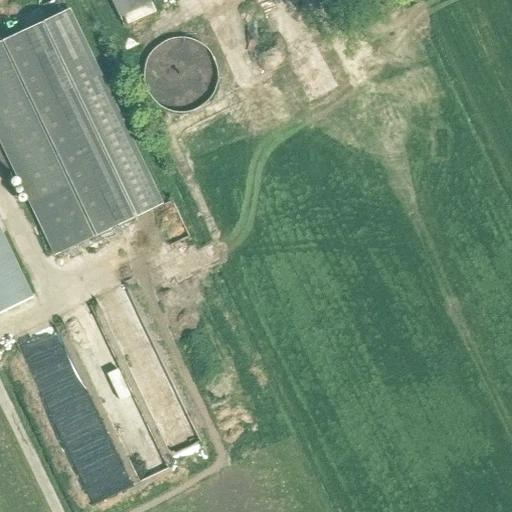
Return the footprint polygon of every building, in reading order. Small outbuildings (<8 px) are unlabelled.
[(137,0),(105,0),(115,25),(143,14),(137,0)] [(69,10),(40,24),(0,43),(0,141),(54,255),(162,203),(69,10)] [(201,116),(211,46),(175,41),(176,40),(143,35),(133,105),(201,116)] [(0,313),(33,298),(0,229),(0,313)] [(111,433),(133,423),(100,350),(90,354),(93,362),(81,367),(111,433)]
